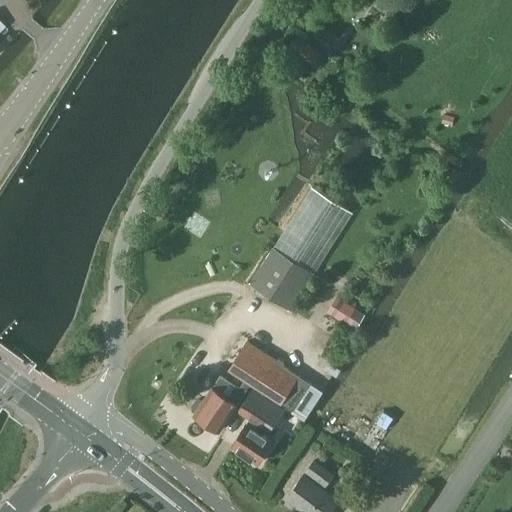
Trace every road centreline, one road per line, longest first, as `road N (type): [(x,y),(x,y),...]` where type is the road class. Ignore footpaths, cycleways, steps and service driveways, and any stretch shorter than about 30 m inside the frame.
road 1 (residential): [(260,0),(129,209),(117,253),(117,358),(91,413)]
road 2 (tertiary): [(0,141),(97,0)]
road 3 (unclassified): [(223,511),(144,442),(91,413)]
